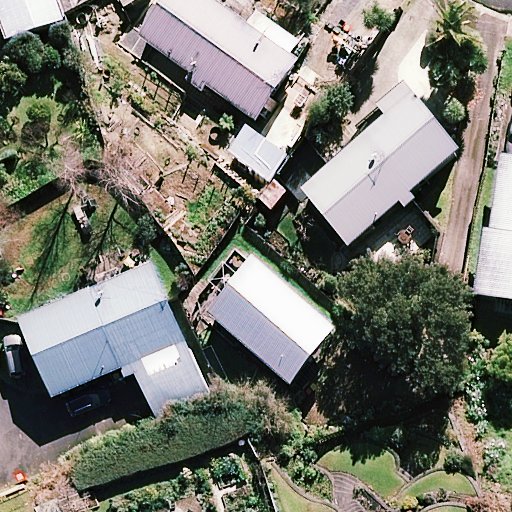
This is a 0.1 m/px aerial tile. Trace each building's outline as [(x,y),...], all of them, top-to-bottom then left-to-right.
[(65,29),(55,0),(0,0),(0,22),(8,47),(65,29)] [(231,135),(247,148),(302,76),(293,69),(301,58),(261,27),(250,41),(195,0),(178,0),(142,49),(240,123),(231,135)] [(305,201),(349,258),(401,218),(409,228),(421,219),(413,208),(461,172),(417,115),(305,201)] [(511,171),(505,170),(475,307),(509,315),(508,322),(511,323),(511,171)] [(338,352),(251,274),(207,323),(294,401),(338,352)] [(204,397),(155,279),(23,334),(55,411),(135,378),(152,418),(204,397)]
